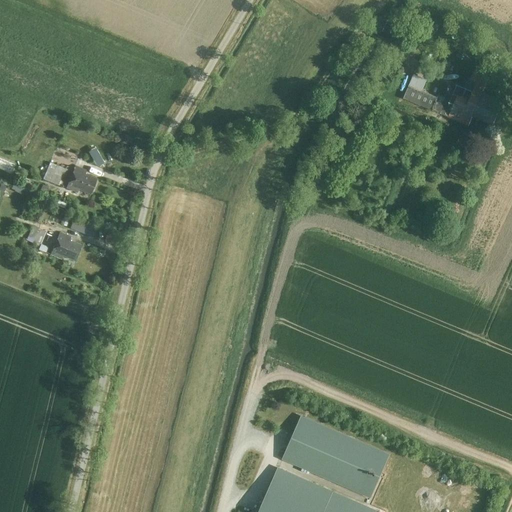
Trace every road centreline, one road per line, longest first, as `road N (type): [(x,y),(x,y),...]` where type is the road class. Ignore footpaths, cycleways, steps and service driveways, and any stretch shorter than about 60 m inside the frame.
road 1 (track): [(221,511),(252,402),(274,382),(315,387),(511,468)]
road 2 (unclassified): [(71,511),(163,146)]
road 3 (track): [(159,156),(282,123),(357,36),(375,37),(441,75)]
